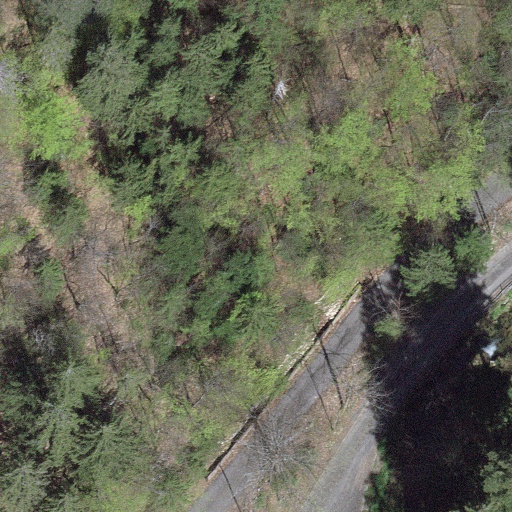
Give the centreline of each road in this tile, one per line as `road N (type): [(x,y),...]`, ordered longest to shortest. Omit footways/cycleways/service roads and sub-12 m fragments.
road 1 (unclassified): [(170,511),(217,472),(395,277),(511,178)]
road 2 (unclassified): [(511,255),(432,330),(310,511)]
